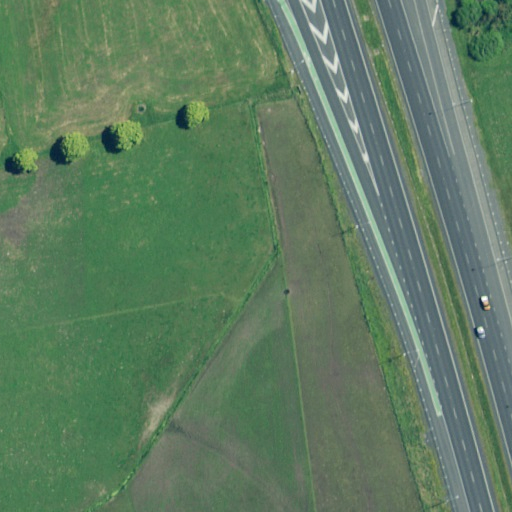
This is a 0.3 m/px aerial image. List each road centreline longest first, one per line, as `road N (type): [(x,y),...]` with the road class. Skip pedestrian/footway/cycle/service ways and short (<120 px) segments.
road 1 (motorway): [(414,274),(293,0)]
road 2 (motorway): [(414,274),(331,0)]
road 3 (motorway): [(480,511),(414,274)]
road 4 (motorway): [(452,212),(511,430)]
road 5 (motorway): [(388,0),(452,212)]
road 6 (motorway): [(420,0),(456,147),(452,212)]
